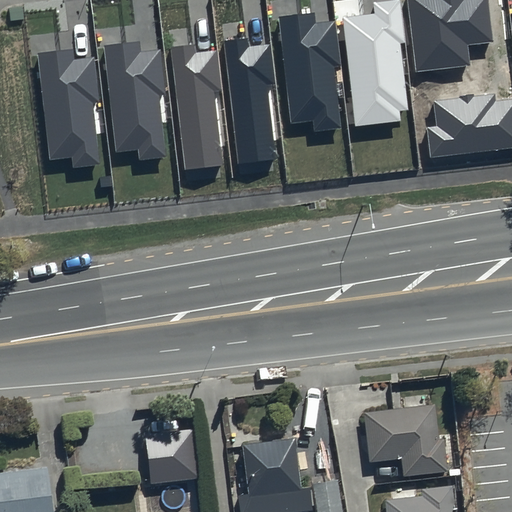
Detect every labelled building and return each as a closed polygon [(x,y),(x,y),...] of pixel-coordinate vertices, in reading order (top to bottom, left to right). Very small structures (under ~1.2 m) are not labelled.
[(405,43),(400,0),(387,0),(372,2),(374,14),(343,17),(355,126),(401,121),(400,111),(408,110),(400,43),(405,43)] [(407,0),(416,72),(471,66),(469,46),(493,43),(487,0),(407,0)] [(316,23),(315,13),(279,17),(290,123),(313,121),(314,131),(341,129),(335,66),(340,65),(336,20),(316,23)] [(274,83),(269,45),(249,47),(248,37),(223,39),(237,165),(276,161),(267,84),(274,83)] [(166,94),(160,49),(141,52),(139,40),(103,45),(117,151),(139,148),(140,159),(167,155),(159,95),(166,94)] [(221,89),(217,51),(196,53),(195,43),(171,46),(184,171),(223,167),(214,90),(221,89)] [(99,101),(94,58),(75,60),(73,49),(37,53),(50,160),(71,157),(72,168),(100,165),(93,102),(99,101)] [(511,99),(496,102),(495,94),(433,101),(436,126),(426,127),(430,158),(511,148),(511,99)] [(434,410),(362,417),(367,467),(400,464),(401,481),(447,476),(444,444),(437,445),(434,410)] [(193,434),(142,439),(147,490),(198,485),(193,434)] [(309,511),(308,494),(299,495),(295,446),(241,450),(245,498),(237,499),(237,511),(309,511)] [(49,511),(46,475),(0,479),(0,511),(49,511)] [(340,511),(337,485),(312,489),(315,511),(340,511)] [(421,501),(384,505),(384,511),(453,511),(451,490),(420,493),(421,501)]
